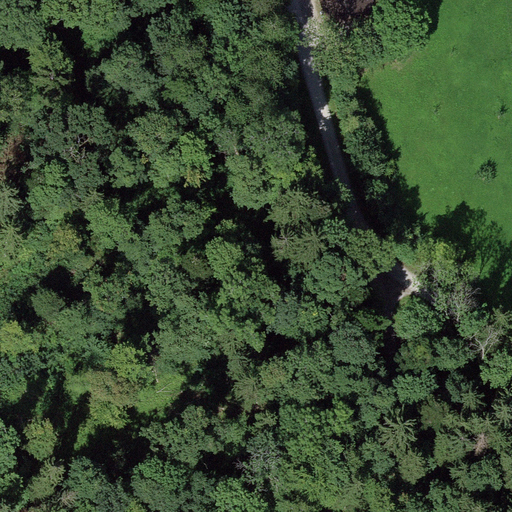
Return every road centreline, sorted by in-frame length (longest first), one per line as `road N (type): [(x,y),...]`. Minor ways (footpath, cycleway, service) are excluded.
road 1 (track): [(364,254),(436,511)]
road 2 (track): [(293,0),(364,254)]
road 3 (track): [(511,337),(364,254)]
